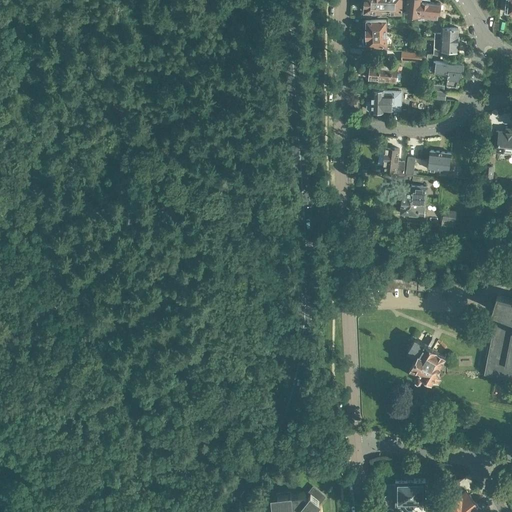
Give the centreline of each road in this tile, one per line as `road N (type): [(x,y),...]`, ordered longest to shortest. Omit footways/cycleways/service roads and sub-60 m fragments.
road 1 (primary): [(223,511),(268,454),(294,398),(300,347),(289,0)]
road 2 (residential): [(355,441),(338,125)]
road 3 (residential): [(338,125),(422,132),(466,109)]
road 4 (residential): [(338,125),(340,0)]
road 5 (residential): [(355,441),(475,455)]
